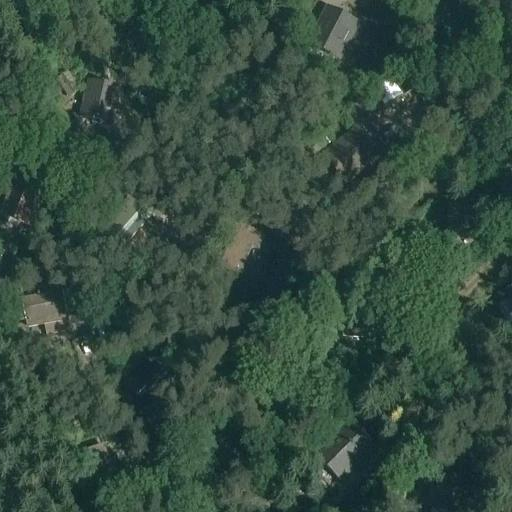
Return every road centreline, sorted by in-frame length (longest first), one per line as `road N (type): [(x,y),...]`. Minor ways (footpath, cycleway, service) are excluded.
road 1 (track): [(511,106),(414,195),(159,459)]
road 2 (track): [(0,458),(224,217)]
road 3 (track): [(511,245),(412,334)]
road 4 (track): [(511,90),(431,0)]
